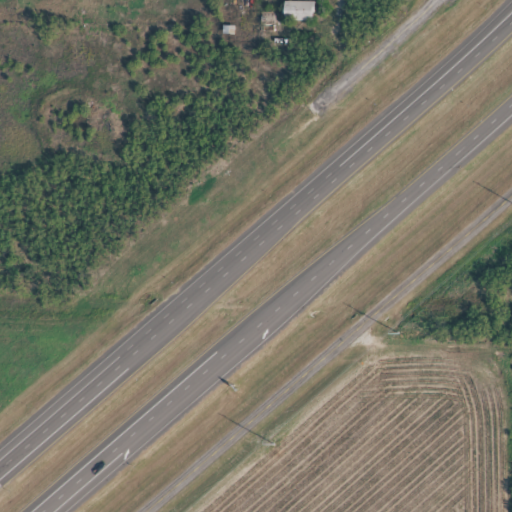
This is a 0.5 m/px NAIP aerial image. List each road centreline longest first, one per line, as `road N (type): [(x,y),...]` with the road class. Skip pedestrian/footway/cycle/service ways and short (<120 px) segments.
road 1 (trunk): [(511,21),(0,468)]
road 2 (trunk): [(41,511),(511,101)]
road 3 (tertiary): [(141,511),(511,194)]
road 4 (residential): [(433,0),(310,108)]
